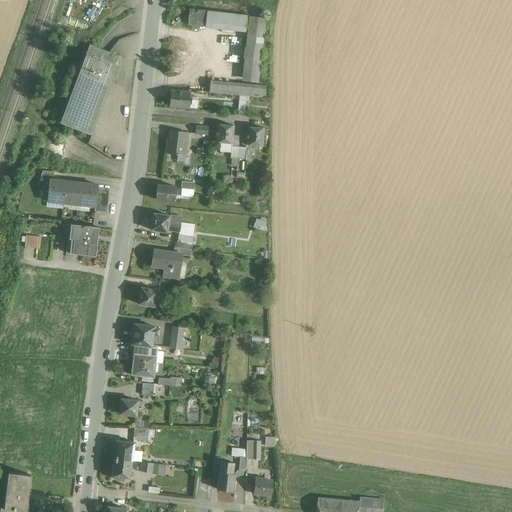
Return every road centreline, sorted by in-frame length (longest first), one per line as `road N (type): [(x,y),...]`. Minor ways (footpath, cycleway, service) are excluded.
road 1 (tertiary): [(84,487),(155,0)]
road 2 (residential): [(84,487),(277,511)]
